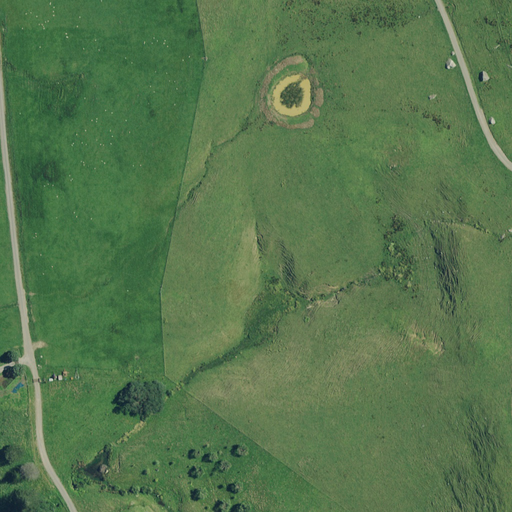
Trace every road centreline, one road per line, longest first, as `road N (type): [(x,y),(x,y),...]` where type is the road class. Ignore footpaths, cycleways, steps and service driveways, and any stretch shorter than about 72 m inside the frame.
road 1 (track): [(71,511),(40,459),(0,60)]
road 2 (unclassified): [(431,0),(481,126),(511,166)]
